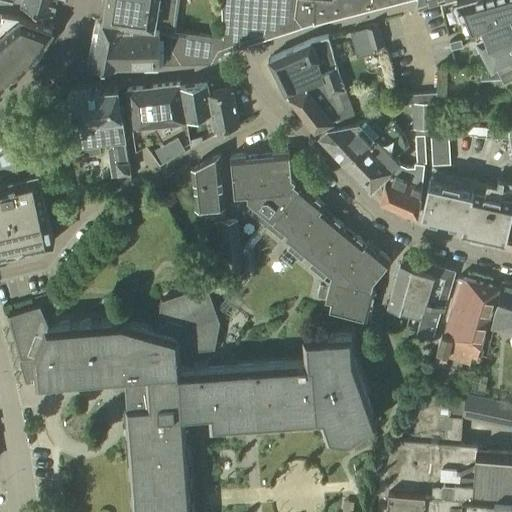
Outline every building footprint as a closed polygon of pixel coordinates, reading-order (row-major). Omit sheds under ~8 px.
[(21,0),(21,2),(54,11),(56,0),(21,0)] [(105,0),(103,16),(117,18),(152,23),(160,27),(160,22),(175,24),(177,0),(105,0)] [(220,0),(222,36),(223,51),(263,39),(316,23),(317,0),(220,0)] [(317,0),(316,23),(406,0),(317,0)] [(511,0),(456,0),(467,28),(475,25),(479,34),(479,33),(511,20),(511,17),(511,16),(511,0)] [(0,85),(4,82),(12,75),(13,75),(26,64),(34,56),(35,57),(44,43),(44,42),(52,30),(20,18),(1,15),(1,18),(0,18),(0,85)] [(101,16),(92,63),(160,63),(177,62),(177,41),(160,40),(160,27),(152,23),(117,18),(103,16),(101,16)] [(492,65),(511,55),(511,16),(511,17),(511,20),(479,33),(479,34),(476,35),(492,65)] [(370,48),(386,44),(380,22),(364,27),(370,48)] [(324,80),(329,96),(346,90),(336,64),(328,34),(316,37),(269,57),(285,91),(286,91),(324,80)] [(491,69),(496,79),(504,80),(511,75),(511,56),(496,65),(497,66),(491,69)] [(437,91),(437,100),(447,101),(447,67),(437,66),(437,91)] [(332,120),(338,118),(329,96),(324,80),(286,91),(314,128),(332,120)] [(182,82),(127,88),(131,127),(187,121),(187,118),(182,85),(182,82)] [(206,82),(182,85),(187,118),(212,110),(208,92),(206,82)] [(87,89),(68,90),(69,92),(80,139),(82,154),(101,151),(99,137),(111,136),(116,135),(117,141),(113,145),(109,149),(113,176),(118,175),(118,179),(130,177),(131,177),(124,132),(124,130),(117,87),(116,87),(109,87),(99,88),(96,88),(92,88),(89,89),(87,89)] [(233,87),(208,92),(212,110),(216,129),(240,123),(233,87)] [(405,88),(396,91),(398,100),(413,100),(435,100),(437,100),(437,91),(405,93),(405,88)] [(413,128),(415,127),(433,127),(436,127),(435,100),(413,100),(413,128)] [(382,131),(382,130),(370,118),(328,126),(329,131),(322,137),(341,158),(382,131)] [(40,169),(29,124),(20,120),(13,123),(0,130),(0,175),(1,178),(40,169)] [(385,175),(398,162),(400,160),(396,156),(409,144),(404,131),(393,120),(382,130),(382,131),(341,158),(370,189),(385,175)] [(434,134),(431,134),(432,164),(450,163),(449,133),(434,134)] [(425,134),(415,134),(416,162),(426,162),(425,134)] [(173,157),(184,150),(177,138),(165,144),(173,157)] [(299,187),(293,182),(295,179),(292,176),(289,149),(230,155),(234,194),(246,193),(247,200),(252,203),(246,210),(261,222),(243,244),(243,247),(240,247),(238,218),(221,219),(225,268),(243,267),(242,261),(244,261),(245,273),(221,302),(215,304),(207,282),(162,297),(153,327),(116,316),(50,322),(41,301),(6,311),(19,358),(26,381),(39,380),(39,383),(126,375),(128,400),(125,400),(133,511),(193,511),(193,508),(196,508),(195,495),(192,496),(191,482),(194,481),(193,469),(190,469),(189,452),(192,452),(191,439),(188,440),(186,413),(211,410),(212,424),(228,423),(227,413),(242,412),(242,421),(258,420),(257,410),(271,409),(272,419),(287,418),(286,408),(301,407),(302,417),(317,416),(317,412),(321,412),(329,434),(345,429),(342,421),(360,419),(363,427),(361,428),(362,429),(376,419),(354,357),(351,332),(306,335),(307,359),(180,368),(178,350),(215,346),(221,320),(218,312),(225,310),(254,276),(251,247),(267,227),(282,238),(284,235),(292,242),(287,248),(302,261),(307,254),(314,260),(309,266),(324,279),(329,272),(331,273),(328,285),(320,283),(317,296),(331,300),(329,308),(368,318),(376,289),(371,288),(373,280),(390,259),(368,240),(366,242),(322,206),(325,203),(302,184),(299,187)] [(195,207),(225,204),(220,153),(191,168),(195,207)] [(398,162),(385,175),(384,179),(385,179),(381,199),(417,215),(421,194),(420,194),(424,166),(407,166),(398,162)] [(1,178),(0,175),(0,251),(56,239),(40,169),(1,178)] [(504,243),(511,208),(511,198),(473,189),(474,186),(430,176),(421,216),(462,226),(461,232),(504,243)] [(130,177),(118,179),(119,186),(119,187),(131,181),(131,177),(130,177)] [(413,314),(428,262),(402,255),(387,306),(413,314)] [(428,262),(413,314),(420,316),(416,331),(432,335),(442,303),(445,304),(452,277),(433,272),(436,265),(428,262)] [(477,357),(480,347),(498,287),(459,275),(450,304),(452,305),(434,364),(444,367),(447,356),(470,363),(473,356),(477,357)] [(511,329),(511,282),(503,280),(496,311),(493,325),(511,329)] [(461,441),(462,415),(449,414),(453,399),(424,389),(416,404),(415,415),(399,414),(398,425),(414,427),(414,437),(400,437),(381,471),(379,492),(377,511),(511,511),(511,452),(476,449),(477,443),(461,441)] [(511,400),(466,392),(462,415),(511,426),(511,400)]
